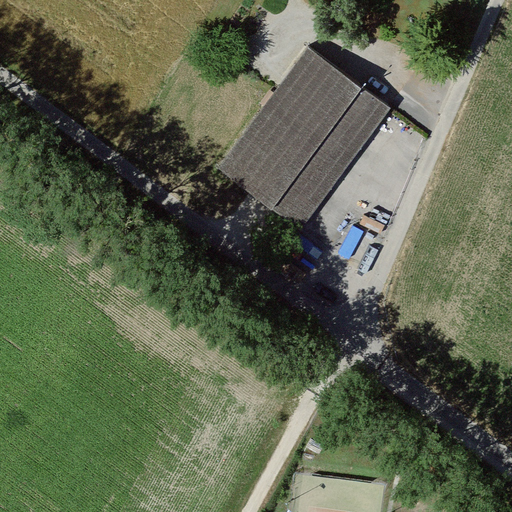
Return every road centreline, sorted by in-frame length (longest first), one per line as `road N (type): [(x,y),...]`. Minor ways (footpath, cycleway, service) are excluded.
road 1 (track): [(351,348),(0,77)]
road 2 (residential): [(450,109),(351,348)]
road 3 (residential): [(511,472),(351,348)]
road 4 (track): [(351,348),(322,384),(252,511)]
